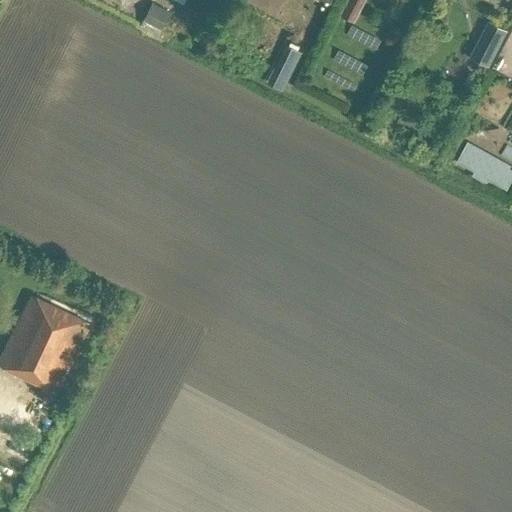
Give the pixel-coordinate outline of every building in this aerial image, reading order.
[(152,0),(141,22),(159,32),(170,10),(152,0)] [(354,22),(364,3),(357,0),(347,0),(340,14),(354,22)] [(488,20),(470,56),(490,66),(508,30),(488,20)] [(441,119),(451,117),(449,105),(439,106),(441,119)] [(433,153),(436,146),(417,136),(413,143),(433,153)] [(511,147),(507,144),(501,155),(511,160),(511,147)] [(0,363),(58,392),(91,322),(32,293),(0,360),(0,363)]
